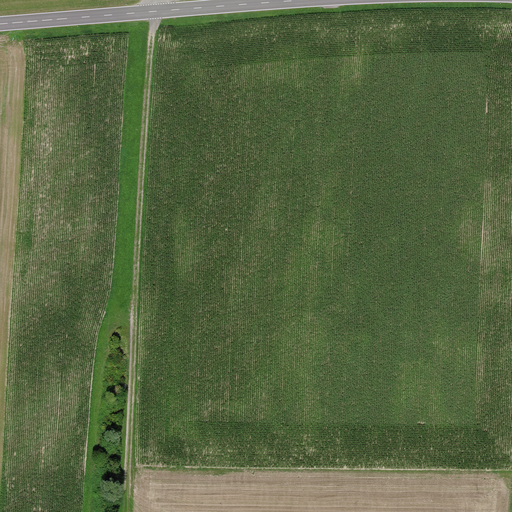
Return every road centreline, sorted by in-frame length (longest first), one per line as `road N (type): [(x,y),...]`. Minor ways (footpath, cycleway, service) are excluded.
road 1 (track): [(124,495),(154,12)]
road 2 (secondary): [(340,0),(0,24)]
